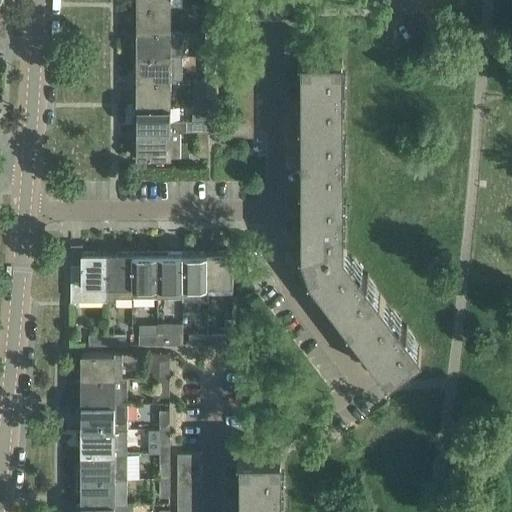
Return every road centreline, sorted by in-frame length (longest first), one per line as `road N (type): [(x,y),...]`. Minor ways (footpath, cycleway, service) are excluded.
road 1 (unclassified): [(7,423),(30,161)]
road 2 (unclassified): [(30,161),(40,0)]
